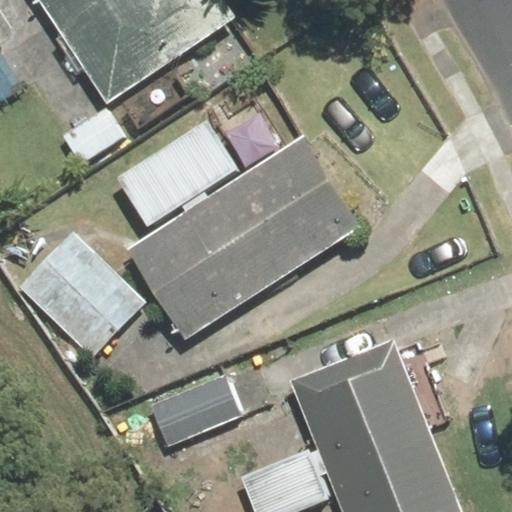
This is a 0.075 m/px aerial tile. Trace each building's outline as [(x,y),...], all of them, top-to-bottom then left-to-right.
[(35,0),(107,110),(234,28),(215,0),(35,0)] [(0,107),(27,92),(0,45),(0,107)] [(82,174),(128,148),(109,115),(63,141),(82,174)] [(127,258),(186,348),(360,234),(301,144),(127,258)] [(147,308),(74,233),(17,289),(90,364),(147,308)] [(458,511),(394,346),(290,386),(338,511),(458,511)] [(166,454),(248,421),(227,369),(145,402),(148,410),(164,449),(166,454)] [(118,467),(164,449),(148,410),(103,429),(118,467)]
